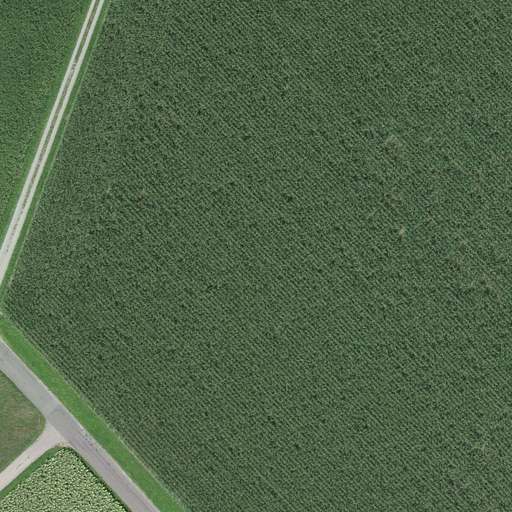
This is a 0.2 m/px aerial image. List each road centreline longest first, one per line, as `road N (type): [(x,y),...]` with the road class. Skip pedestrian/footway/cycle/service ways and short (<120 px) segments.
road 1 (track): [(0,279),(101,0)]
road 2 (unclassified): [(0,354),(141,511)]
